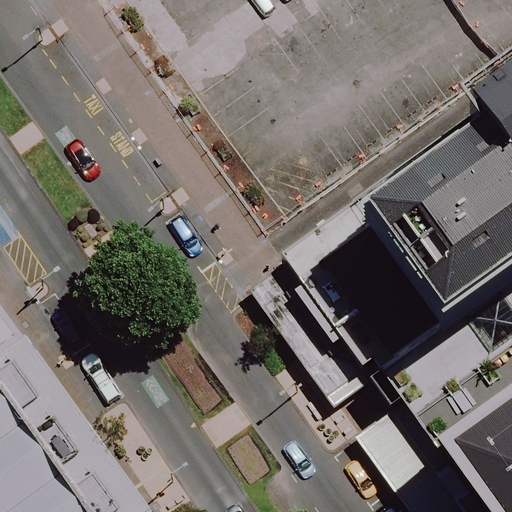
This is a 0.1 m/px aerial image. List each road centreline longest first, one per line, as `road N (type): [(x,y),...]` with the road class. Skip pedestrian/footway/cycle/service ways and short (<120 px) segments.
road 1 (tertiary): [(0,43),(330,511)]
road 2 (tertiary): [(231,511),(0,161)]
